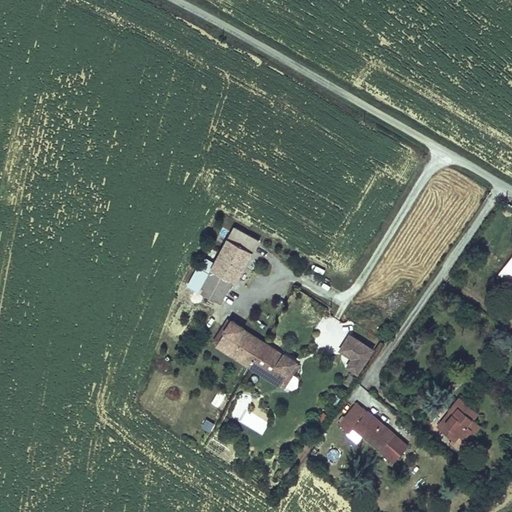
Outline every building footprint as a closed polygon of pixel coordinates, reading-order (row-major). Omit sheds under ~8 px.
[(511,254),(510,253),(495,274),(511,287),(511,254)] [(213,308),(225,286),(204,273),(191,296),(213,308)] [(212,346),(224,326),(220,323),(208,344),(212,346)] [(243,366),(256,343),(238,332),(239,331),(225,323),(224,326),(212,346),(212,347),(243,366)] [(345,363),(355,368),(369,344),(346,331),(338,346),(350,353),(345,363)] [(278,356),(256,343),(243,366),(277,385),(278,384),(289,363),(291,361),(279,354),(278,356)] [(293,366),(289,363),(278,384),(282,386),(293,366)] [(291,374),(287,386),(295,389),(300,377),(291,374)] [(404,444),(354,401),(335,423),(346,433),(351,427),(389,461),(404,444)] [(456,402),(445,415),(449,418),(441,428),(437,425),(433,431),(447,443),(452,436),(459,442),(471,427),(467,424),(473,416),(456,402)] [(449,418),(445,415),(437,425),(441,428),(449,418)] [(475,431),(471,427),(459,442),(464,445),(475,431)]
